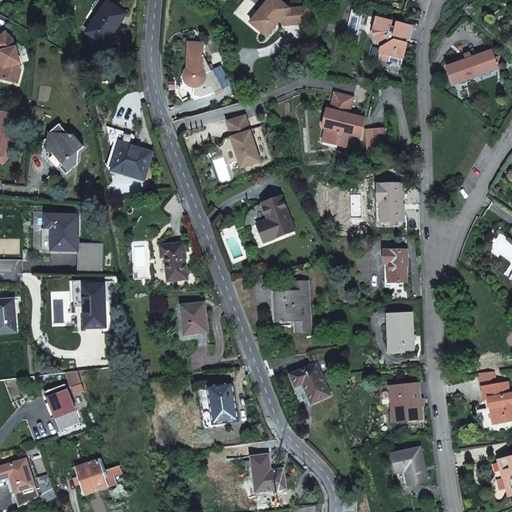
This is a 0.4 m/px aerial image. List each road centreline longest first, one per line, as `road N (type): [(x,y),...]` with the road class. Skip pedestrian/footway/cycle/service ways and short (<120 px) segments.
road 1 (residential): [(156,0),(152,67),(174,151),(280,433),(326,474),(334,511)]
road 2 (residential): [(437,290),(426,59),(443,0)]
road 3 (residential): [(459,511),(434,354),(437,290)]
road 4 (unknown): [(169,135),(250,107),(257,97),(253,58),(279,48),(298,27)]
road 5 (residential): [(437,290),(466,212),(511,141)]
